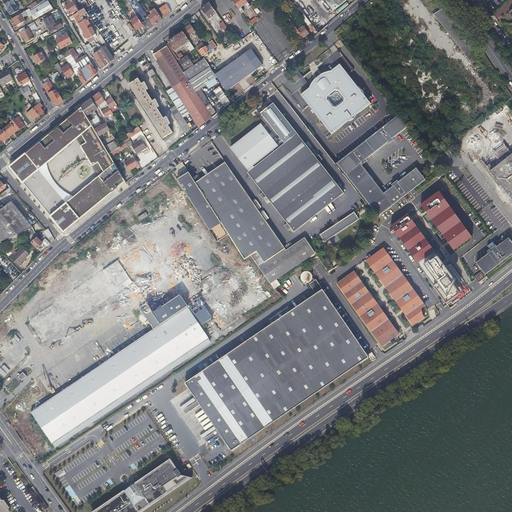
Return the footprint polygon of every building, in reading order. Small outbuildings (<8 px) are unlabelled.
[(3,0),(11,15),(19,11),(15,2),(13,0),(3,0)] [(77,11),(78,12),(84,8),(88,5),(87,3),(77,9),(72,0),(71,0),(64,4),(70,15),(77,11)] [(172,12),(164,0),(153,0),(165,18),(172,12)] [(164,0),(172,12),(187,0),(164,0)] [(222,11),(213,0),(212,0),(209,3),(217,13),(220,17),(222,21),(236,40),(241,37),(225,15),(222,17),(219,13),(222,11)] [(228,9),(235,4),(233,1),(231,0),(223,0),(222,1),(228,9)] [(245,0),(234,0),(233,1),(235,4),(236,6),(242,13),(244,12),(242,8),(246,5),(256,17),(253,20),(251,22),(248,19),(247,20),(251,26),(260,19),(253,9),(245,0)] [(248,0),(245,0),(253,9),(255,7),(251,1),(250,1),(248,0)] [(324,0),(333,11),(345,2),(346,0),(324,0)] [(53,8),(51,4),(48,1),(30,11),(32,15),(35,19),(53,8)] [(138,2),(140,5),(145,13),(148,11),(141,1),(138,2)] [(409,15),(414,11),(407,2),(402,5),(409,15)] [(217,13),(209,3),(201,10),(209,20),(217,13)] [(244,12),(242,13),(247,20),(248,19),(251,22),(253,20),(256,17),(246,5),(242,8),(244,12)] [(290,16),(282,5),(280,6),(287,15),(288,17),(291,21),(293,19),(290,15),(290,16)] [(247,20),(242,13),(236,6),(234,8),(236,11),(233,13),(244,28),(239,32),(244,38),(254,30),(251,26),(247,20)] [(472,63),(475,61),(478,59),(444,7),(433,14),(472,63)] [(84,8),(78,12),(80,15),(81,18),(83,18),(82,16),(86,13),(84,8)] [(151,14),(148,17),(154,27),(162,20),(155,9),(150,12),(151,14)] [(12,18),(15,22),(17,26),(25,21),(23,17),(27,15),(26,13),(27,13),(25,11),(23,12),(12,18)] [(305,14),(301,16),(311,32),(315,30),(305,14)] [(62,26),(61,23),(59,21),(55,23),(51,16),(43,20),(50,32),(62,26)] [(136,30),(143,26),(137,16),(134,18),(130,21),(136,30)] [(295,27),(291,21),(288,17),(285,20),(300,40),(303,38),(298,30),(295,27)] [(83,21),(84,23),(93,37),(94,36),(96,35),(88,21),(85,20),(83,21)] [(79,24),(80,26),(85,35),(83,36),(85,39),(87,38),(90,43),(95,41),(93,37),(84,23),(83,21),(79,24)] [(35,32),(34,31),(33,30),(37,28),(33,22),(27,26),(28,28),(20,33),(26,42),(34,38),(32,34),(35,32)] [(302,27),(300,29),(298,30),(303,38),(304,38),(309,34),(301,22),(299,23),(302,27)] [(194,33),(196,36),(198,39),(199,37),(191,25),(184,29),(189,36),(194,33)] [(342,31),(341,29),(340,27),(334,32),(337,36),(342,31)] [(186,44),(188,47),(190,51),(194,48),(183,32),(168,42),(174,51),(186,44)] [(72,43),(69,38),(66,33),(56,39),(61,49),(72,43)] [(176,61),(165,44),(163,40),(150,51),(174,87),(200,127),(212,117),(211,115),(208,111),(189,81),(183,72),(176,61)] [(97,45),(95,41),(90,43),(86,46),(88,50),(97,45)] [(167,43),(165,44),(176,61),(178,59),(167,43)] [(100,50),(101,51),(109,64),(114,60),(105,47),(100,50)] [(87,56),(87,55),(86,54),(79,59),(77,57),(78,56),(72,48),(68,50),(70,53),(76,64),(78,63),(77,62),(87,56)] [(251,49),(215,75),(226,91),(263,65),(251,49)] [(40,50),(39,51),(38,52),(38,53),(34,56),(38,64),(45,59),(40,50)] [(57,57),(57,56),(54,51),(47,55),(51,60),(57,57)] [(109,64),(101,51),(94,55),(101,68),(102,69),(109,64)] [(61,53),(57,56),(57,57),(59,59),(60,62),(65,58),(64,57),(62,54),(61,53)] [(86,68),(92,64),(87,56),(77,62),(78,63),(79,64),(77,65),(81,70),(81,71),(82,72),(82,71),(86,69),(86,68)] [(179,61),(186,71),(193,65),(187,56),(179,61)] [(186,71),(183,72),(189,81),(210,67),(204,58),(202,60),(196,64),(193,65),(186,71)] [(64,73),(65,76),(67,78),(74,74),(68,64),(61,68),(58,63),(54,65),(60,74),(64,73)] [(82,71),(89,80),(98,73),(92,64),(86,68),(86,69),(82,71)] [(309,88),(300,95),(320,121),(319,121),(322,126),(324,125),(331,135),(343,126),(341,124),(348,119),(349,120),(350,122),(353,119),(352,118),(351,116),(358,111),(359,113),(371,103),(363,93),(364,92),(361,88),(360,89),(340,64),(331,71),(327,72),(326,73),(323,74),(321,76),(320,75),(316,78),(316,79),(314,81),(312,84),(310,86),(309,88)] [(8,69),(0,73),(0,86),(14,79),(8,69)] [(83,85),(89,80),(82,71),(82,72),(81,71),(81,70),(79,71),(80,74),(79,75),(81,77),(80,78),(83,85)] [(26,73),(21,75),(17,78),(21,85),(30,80),(26,73)] [(61,78),(59,73),(52,77),(55,81),(61,78)] [(486,74),(482,76),(487,84),(491,82),(486,74)] [(153,100),(149,95),(146,90),(148,89),(145,82),(142,83),(139,78),(129,85),(147,113),(163,138),(173,132),(168,125),(171,123),(167,116),(164,118),(157,107),(160,106),(156,99),(153,100)] [(161,80),(160,81),(177,107),(189,126),(191,125),(179,107),(179,106),(169,91),(168,91),(161,80)] [(59,94),(60,94),(61,93),(60,92),(57,93),(50,81),(43,84),(54,104),(58,105),(63,101),(59,94)] [(217,82),(215,84),(212,86),(215,90),(214,90),(225,107),(231,102),(217,82)] [(98,106),(102,103),(105,101),(100,92),(93,98),(96,102),(98,106)] [(109,107),(111,109),(117,105),(112,98),(106,102),(109,107)] [(83,108),(87,115),(90,121),(98,117),(95,111),(98,109),(92,99),(83,108)] [(34,109),(40,115),(44,112),(41,109),(44,107),(41,103),(34,109)] [(176,106),(173,107),(170,109),(185,132),(191,129),(176,106)] [(111,115),(112,117),(114,119),(116,117),(111,109),(109,107),(103,112),(106,118),(111,115)] [(41,143),(10,167),(24,184),(47,164),(82,135),(87,143),(82,146),(93,166),(99,162),(105,172),(74,197),(52,216),(65,233),(125,182),(82,109),(70,119),(75,126),(65,134),(59,127),(51,134),(57,141),(47,150),(41,143)] [(35,119),(40,115),(34,109),(27,114),(30,118),(33,116),(35,119)] [(407,126),(398,115),(336,164),(378,217),(425,180),(416,169),(397,183),(403,192),(400,194),(393,186),(383,194),(360,164),(361,163),(355,155),(358,153),(365,161),(388,142),(382,134),(385,131),(392,139),(407,126)] [(13,125),(17,130),(18,131),(25,125),(19,118),(12,124),(13,125)] [(95,129),(99,136),(110,130),(106,123),(95,129)] [(230,147),(247,170),(278,146),(276,143),(282,139),(280,137),(277,139),(271,131),(268,133),(261,123),(230,147)] [(10,136),(17,130),(13,125),(5,131),(10,136)] [(139,127),(133,130),(127,134),(129,137),(129,138),(141,130),(139,127)] [(474,146),(511,198),(511,151),(496,129),(488,134),(485,130),(474,138),(478,143),(474,146)] [(0,139),(3,142),(10,136),(5,131),(0,135),(0,139)] [(392,139),(385,131),(382,134),(388,142),(392,139)] [(332,189),(335,193),(339,198),(344,194),(297,133),(247,172),(293,232),(324,209),(317,201),(332,189)] [(137,153),(142,151),(147,148),(144,144),(141,138),(132,144),(137,153)] [(117,149),(120,146),(117,141),(106,148),(109,153),(117,149)] [(125,143),(120,146),(117,149),(118,152),(123,149),(127,146),(125,143)] [(117,149),(109,153),(111,157),(119,153),(118,152),(117,149)] [(355,155),(361,163),(365,161),(358,153),(355,155)] [(134,157),(130,159),(125,162),(130,170),(139,165),(136,160),(134,157)] [(257,264),(283,248),(261,215),(246,193),(226,163),(196,182),(229,234),(244,259),(251,255),(257,264)] [(52,178),(47,164),(24,184),(52,216),(74,197),(67,193),(57,186),(52,178)] [(189,171),(177,178),(217,241),(229,234),(196,182),(189,171)] [(0,182),(0,195),(8,188),(2,181),(0,182)] [(403,192),(397,183),(393,186),(400,194),(403,192)] [(324,209),(339,198),(335,193),(332,189),(317,201),(324,209)] [(443,191),(423,204),(454,252),(474,238),(443,191)] [(0,238),(2,241),(18,234),(33,228),(12,202),(0,212),(0,211),(0,238)] [(359,219),(354,211),(319,235),(325,243),(359,219)] [(394,225),(447,308),(470,294),(442,250),(437,253),(412,213),(394,225)] [(143,215),(135,220),(137,223),(145,218),(143,215)] [(48,238),(52,235),(48,229),(46,230),(44,232),(48,238)] [(31,243),(34,246),(37,248),(42,243),(37,238),(31,243)] [(283,248),(257,264),(266,279),(271,285),(276,282),(317,255),(305,238),(285,250),(283,248)] [(482,270),(486,275),(511,254),(511,241),(509,238),(476,263),(482,270)] [(31,410),(53,446),(214,346),(202,326),(214,318),(224,334),(247,321),(243,315),(269,299),(249,267),(211,291),(206,283),(197,289),(175,254),(160,263),(148,244),(27,319),(42,344),(45,343),(47,345),(82,323),(79,318),(127,288),(155,333),(31,410)] [(425,306),(423,303),(384,246),(366,259),(400,307),(413,326),(424,318),(423,315),(421,308),(425,306)] [(20,267),(21,266),(23,264),(22,263),(30,255),(22,247),(11,258),(20,267)] [(354,270),(338,281),(337,281),(337,282),(363,319),(381,345),(379,346),(384,353),(404,339),(386,314),(354,270)] [(231,451),(368,357),(316,279),(314,280),(313,279),(311,279),(311,278),(312,277),(311,276),(311,274),(310,273),(310,272),(309,272),(308,271),(306,271),(304,271),(303,271),(301,272),(301,273),(300,274),(299,275),(299,276),(299,277),(299,278),(300,279),(300,280),(301,281),(301,282),(303,283),(304,283),(305,283),(307,283),(315,294),(185,383),(231,451)] [(479,283),(475,278),(472,281),(477,288),(481,286),(479,283)] [(51,281),(44,285),(47,290),(54,287),(51,281)] [(23,372),(18,377),(22,381),(27,376),(23,372)] [(142,511),(192,478),(190,477),(182,475),(178,469),(176,470),(170,461),(136,485),(138,487),(128,494),(126,492),(96,511),(142,511)] [(41,504),(45,502),(39,494),(36,496),(41,504)] [(0,511),(7,511),(10,509),(8,506),(9,505),(4,497),(2,497),(0,495),(0,511)]
